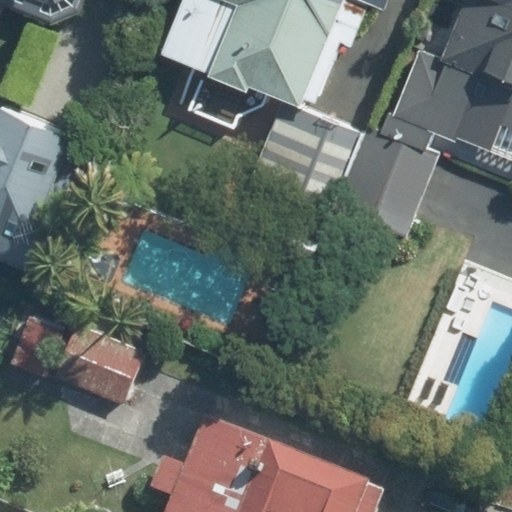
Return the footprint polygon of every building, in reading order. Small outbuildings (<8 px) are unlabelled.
[(197,0),(181,43),(324,97),(361,0),(394,0),(409,6),(411,0),(197,0)] [(511,0),(480,0),(461,50),(433,39),(405,110),(511,151),(511,0)] [(87,124),(13,96),(0,129),(0,218),(44,236),(87,124)] [(155,346),(38,304),(18,360),(135,402),(155,346)] [(202,404),(168,489),(214,508),(211,511),(389,511),(401,484),(202,404)]
